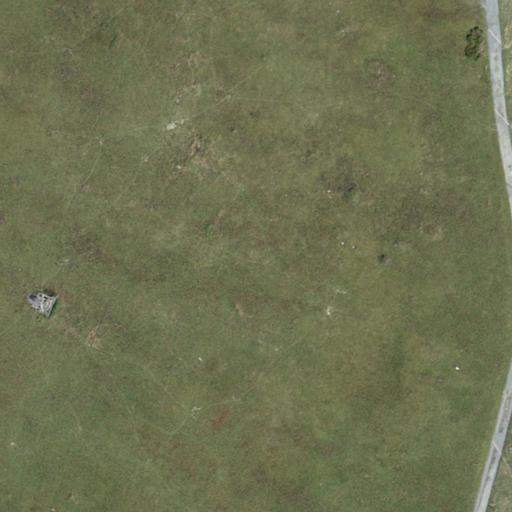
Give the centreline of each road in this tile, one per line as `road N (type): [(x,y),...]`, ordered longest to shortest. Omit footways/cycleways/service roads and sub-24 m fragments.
road 1 (track): [(511,172),(490,0)]
road 2 (track): [(479,511),(511,393)]
